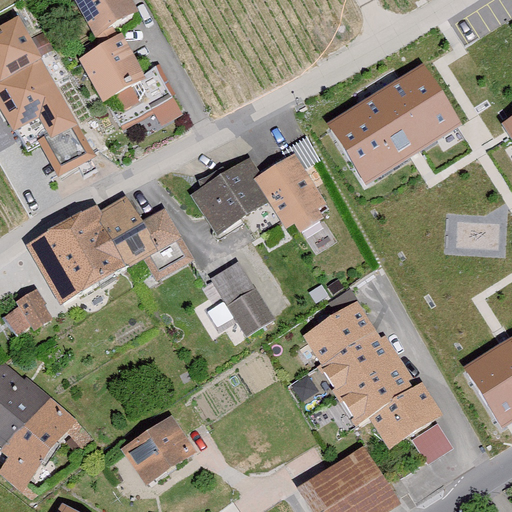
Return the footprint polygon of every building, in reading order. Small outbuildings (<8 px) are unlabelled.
[(138,13),(130,0),(72,0),(94,38),(138,13)] [(100,161),(20,18),(0,28),(0,105),(14,131),(36,119),(44,134),(33,140),(58,184),(100,161)] [(144,75),(124,38),(82,61),(104,101),(115,95),(123,110),(137,102),(128,84),(144,75)] [(461,122),(424,64),(328,125),(366,183),(461,122)] [(166,92),(146,101),(158,124),(178,115),(166,92)] [(511,116),(503,122),(511,136),(511,116)] [(294,151),(260,173),(261,175),(253,181),(268,205),(290,239),(332,212),(294,151)] [(253,161),(191,197),(215,236),(268,205),(253,181),(261,175),(260,173),(253,161)] [(129,197),(100,212),(129,267),(158,252),(140,219),(129,197)] [(95,207),(25,245),(58,306),(129,267),(100,212),(95,207)] [(160,208),(140,219),(158,252),(178,241),(160,208)] [(237,265),(211,281),(246,336),(272,320),(237,265)] [(52,320),(35,290),(13,303),(30,333),(52,320)] [(374,334),(354,303),(299,335),(317,368),(374,334)] [(408,391),(374,334),(317,368),(351,425),(365,416),(408,391)] [(511,338),(465,367),(503,427),(511,420),(511,338)] [(1,357),(0,358),(0,453),(2,456),(50,395),(1,357)] [(419,384),(408,391),(365,416),(386,450),(440,418),(419,384)] [(80,419),(50,395),(2,456),(8,460),(0,470),(0,472),(23,491),(80,419)] [(173,413),(119,448),(144,486),(198,450),(173,413)] [(445,447),(433,427),(409,441),(421,462),(445,447)] [(365,449),(296,490),(309,511),(384,511),(398,504),(365,449)]
